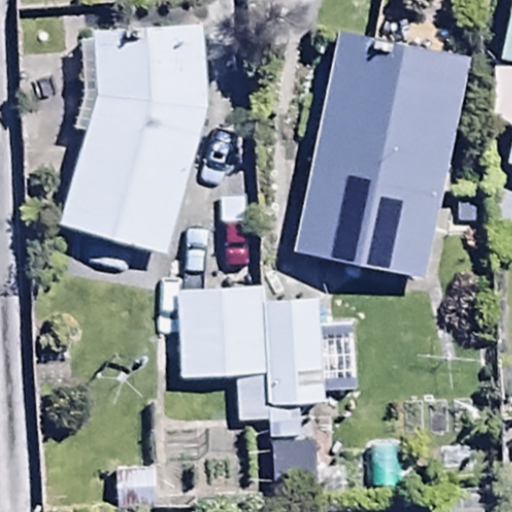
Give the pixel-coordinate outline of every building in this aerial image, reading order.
[(511,170),(511,11),(502,65),(511,66),(511,158),(510,171),(511,170)] [(203,33),(81,37),(83,103),(74,135),(85,138),(60,231),(167,260),(206,116),(203,33)] [(469,71),(342,43),(296,253),(422,280),(469,71)] [(261,296),(178,297),(179,385),(234,384),(234,426),(265,426),(265,442),(297,442),(297,413),(325,413),(324,289),(289,289),(289,247),(260,248),(261,296)] [(311,446),(269,447),(270,503),(312,502),(311,446)] [(480,511),(479,496),(430,501),(430,511),(480,511)]
